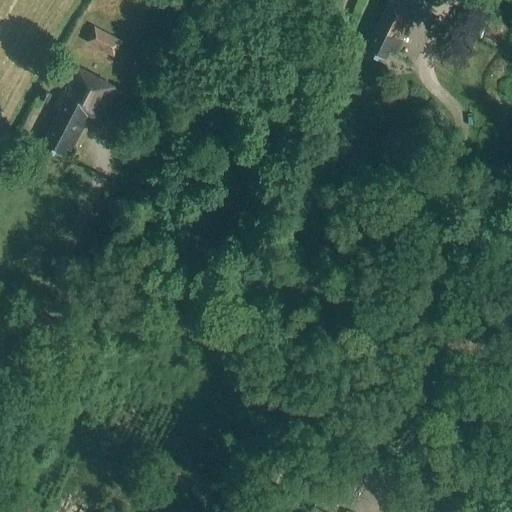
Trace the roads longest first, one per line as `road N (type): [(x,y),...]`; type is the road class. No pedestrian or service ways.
road 1 (track): [(249,511),(450,144)]
road 2 (track): [(314,386),(292,332),(289,295),(335,0)]
road 3 (track): [(0,411),(121,125)]
